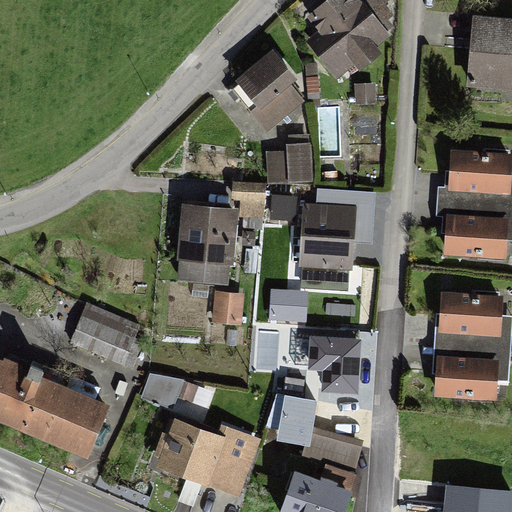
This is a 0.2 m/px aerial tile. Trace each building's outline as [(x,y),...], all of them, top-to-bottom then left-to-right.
[(355,0),(326,0),(311,13),(324,28),(308,41),(334,71),(397,18),(387,5),(393,0),(392,0),(358,0),(357,2),(355,0)] [(511,22),(473,20),(468,82),(511,84),(511,22)] [(271,54),(235,83),(270,125),(299,101),(280,77),(286,72),(271,54)] [(301,63),(306,104),(317,102),(312,62),(301,63)] [(372,89),(356,89),(356,103),(372,103),(372,89)] [(284,155),(265,154),(265,176),(304,176),(304,144),(284,144),(284,155)] [(509,157),(450,154),(449,173),(438,173),(435,233),(443,234),(442,256),(504,259),(505,242),(511,241),(511,175),(508,175),(509,157)] [(264,188),(233,186),(233,198),(244,198),(244,215),(262,215),(264,188)] [(229,209),(181,205),(176,276),(225,279),(229,209)] [(336,207),(322,207),(319,274),(366,276),(368,219),(335,217),(336,207)] [(499,300),(441,298),(440,317),(429,316),(426,377),(434,377),(433,400),(495,403),(496,385),(506,385),(509,319),(499,319),(499,300)] [(132,330),(86,306),(70,339),(130,371),(143,345),(129,337),(132,330)] [(0,419),(84,454),(103,407),(44,383),(50,369),(4,350),(0,359),(0,419)] [(301,379),(285,375),(282,387),(298,391),(301,379)] [(366,393),(320,384),(317,399),(363,409),(366,393)] [(314,402),(284,397),(278,431),(308,437),(314,402)] [(151,463),(204,484),(224,433),(198,423),(196,429),(169,418),(151,463)] [(295,474),(282,511),(339,511),(351,476),(324,467),(319,482),(295,474)] [(504,511),(506,495),(446,489),(444,511),(504,511)]
